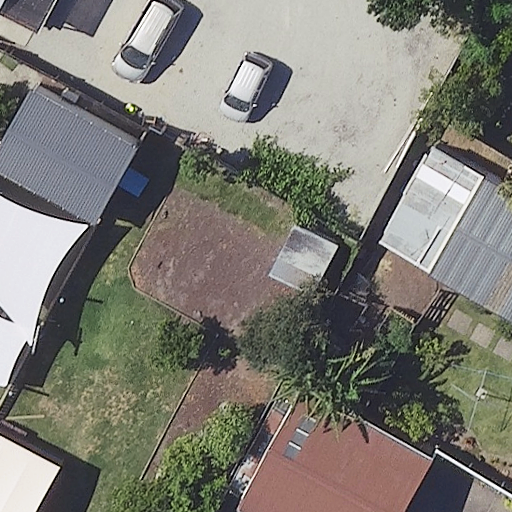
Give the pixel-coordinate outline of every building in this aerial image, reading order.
[(0,0),(0,8),(4,11),(9,0),(0,0)] [(143,138),(44,82),(2,155),(101,212),(143,138)] [(511,173),(441,133),(384,230),(511,303),(511,173)] [(0,351),(19,281),(0,276),(0,351)] [(403,511),(435,449),(307,383),(246,501),(267,511),(403,511)] [(0,511),(40,511),(70,452),(0,416),(0,511)]
